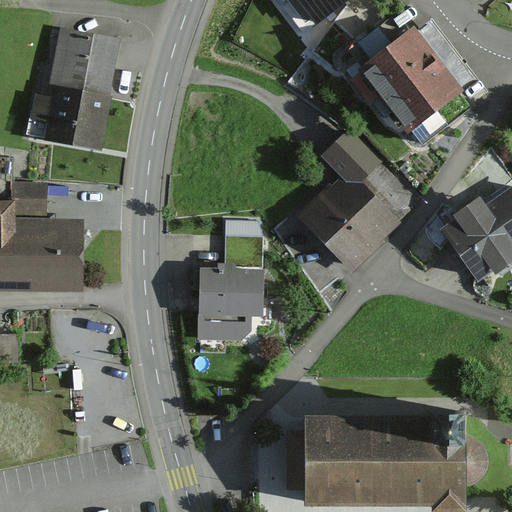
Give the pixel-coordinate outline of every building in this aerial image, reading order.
[(297,0),(317,25),(349,0),(297,0)] [(123,40),(63,29),(43,138),(102,149),(123,40)] [(422,30),(366,69),(415,139),(471,100),(422,30)] [(345,178),(306,216),(357,269),(401,227),(361,185),(381,165),(350,133),(325,157),(345,178)] [(0,293),(86,291),(83,222),(44,223),(43,185),(17,186),(18,197),(0,197),(0,293)] [(481,204),(439,234),(478,288),(492,279),(495,283),(511,271),(511,189),(485,209),(481,204)] [(267,271),(206,267),(202,341),(244,343),(245,318),(264,319),(267,271)] [(0,361),(20,361),(21,336),(0,335),(0,346),(0,361)] [(471,417),(306,420),(308,511),(472,509),(472,485),(478,484),(487,479),(492,473),(494,469),(495,461),(493,453),(490,448),(484,442),(477,439),(471,438),(471,417)]
